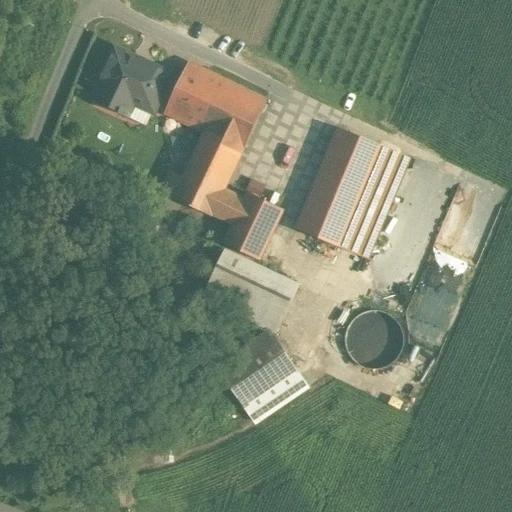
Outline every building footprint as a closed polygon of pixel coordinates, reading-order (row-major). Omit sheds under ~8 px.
[(171,76),(116,49),(99,85),(100,86),(94,99),(120,111),(119,113),(131,118),(134,111),(133,110),(136,105),(153,113),(160,98),(170,78),(171,76)] [(266,103),(191,66),(182,83),(172,104),(168,113),(205,131),(182,178),(179,176),(169,197),(213,218),(213,217),(232,226),(223,243),(259,261),(284,211),(246,193),(243,199),(224,190),(266,103)] [(172,104),(182,83),(170,78),(160,98),(172,104)] [(411,159),(339,129),(296,229),(368,260),(411,159)] [(298,285),(226,251),(203,298),(276,332),(298,285)] [(392,315),(384,310),(374,309),(364,311),(356,316),(350,323),(347,333),(347,342),(350,352),(357,359),(365,364),(375,365),(385,363),(393,358),(399,351),(402,341),(402,332),(399,323),(392,315)] [(285,360),(267,333),(218,365),(248,410),(299,376),(288,359),(285,360)]
